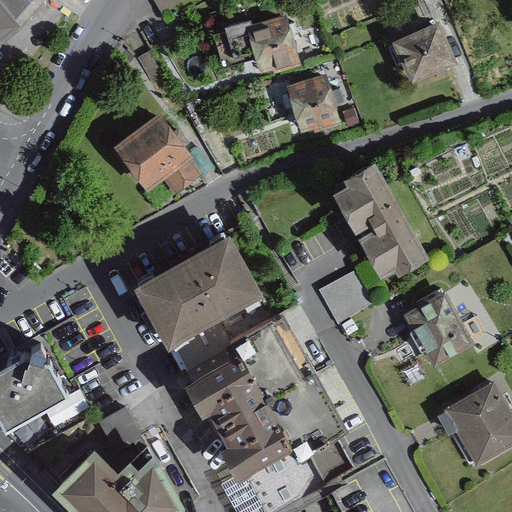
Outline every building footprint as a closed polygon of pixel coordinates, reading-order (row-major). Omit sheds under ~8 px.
[(0,0),(0,44),(39,0),(0,0)] [(251,19),(263,65),(302,55),(290,9),(251,19)] [(394,35),(413,77),(460,56),(440,14),(394,35)] [(289,78),(301,126),(339,117),(328,68),(289,78)] [(160,115),(115,146),(147,193),(164,181),(174,195),(202,175),(160,115)] [(332,183),(377,266),(398,255),(402,264),(428,250),(375,151),(343,168),(347,175),(332,183)] [(229,234),(136,286),(171,349),(264,297),(229,234)] [(323,283),(342,318),(380,297),(361,263),(323,283)] [(450,294),(407,317),(435,370),(478,347),(450,294)] [(239,357),(183,385),(233,478),(221,485),(236,511),(278,511),(354,469),(283,317),(231,343),(239,357)] [(42,343),(0,366),(0,413),(8,428),(70,394),(42,343)] [(511,409),(501,388),(447,414),(475,471),(511,453),(511,409)] [(102,416),(118,444),(143,431),(127,402),(102,416)] [(128,478),(95,444),(60,478),(94,511),(159,511),(177,495),(153,451),(128,478)]
